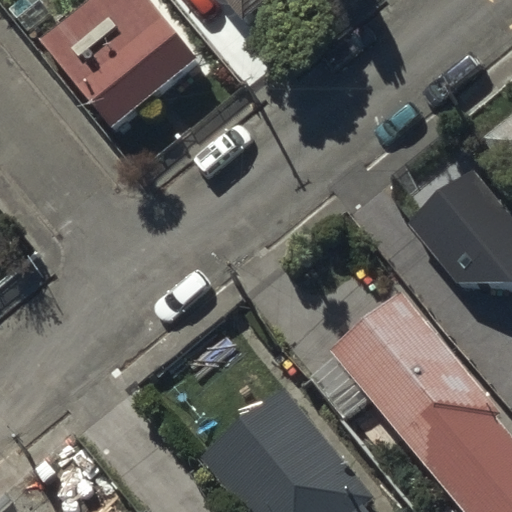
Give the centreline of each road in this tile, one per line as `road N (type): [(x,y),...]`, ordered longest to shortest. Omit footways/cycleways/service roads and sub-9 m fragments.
road 1 (residential): [(479,0),(140,276)]
road 2 (residential): [(140,276),(0,107)]
road 3 (residential): [(140,276),(0,393)]
